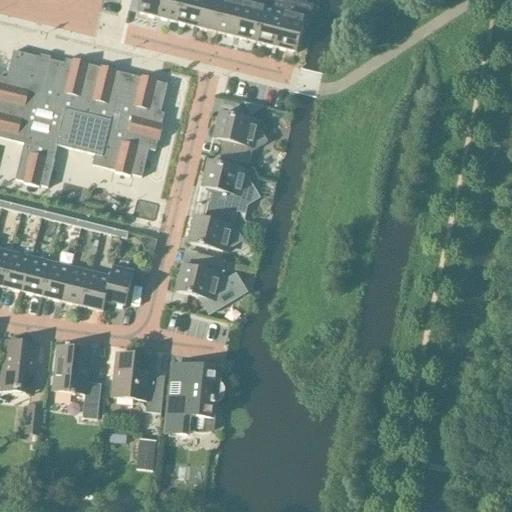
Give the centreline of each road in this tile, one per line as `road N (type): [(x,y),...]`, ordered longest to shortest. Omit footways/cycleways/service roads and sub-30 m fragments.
road 1 (residential): [(214,59),(146,332)]
road 2 (residential): [(146,332),(69,337),(0,322)]
